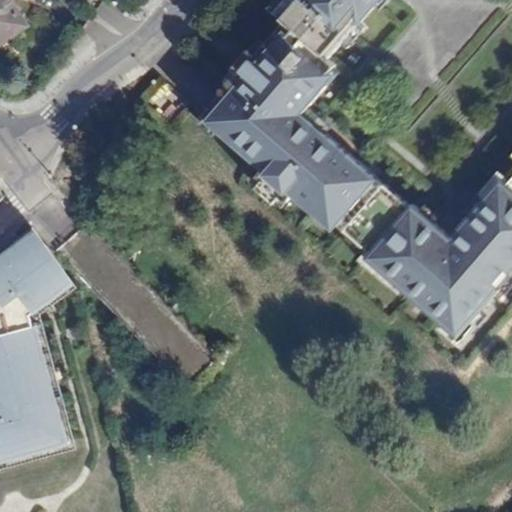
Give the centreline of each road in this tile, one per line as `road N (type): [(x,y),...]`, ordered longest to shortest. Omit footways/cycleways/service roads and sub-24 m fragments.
road 1 (unknown): [(42,195),(306,511)]
road 2 (residential): [(181,0),(13,160)]
